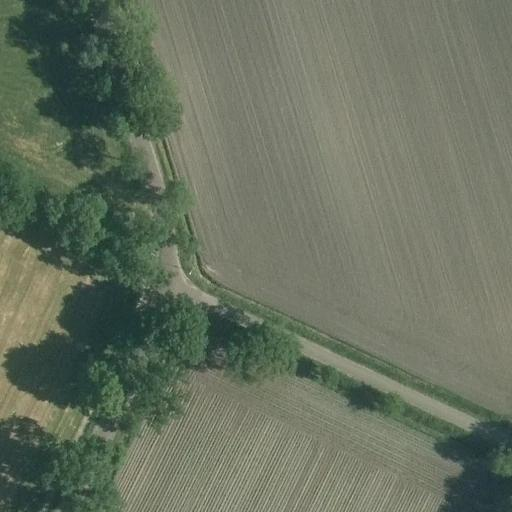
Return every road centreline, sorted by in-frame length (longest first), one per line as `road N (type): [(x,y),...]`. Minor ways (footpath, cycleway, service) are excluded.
road 1 (unclassified): [(511,444),(173,289)]
road 2 (tertiary): [(173,289),(156,198),(96,0)]
road 3 (tertiary): [(68,511),(173,289)]
